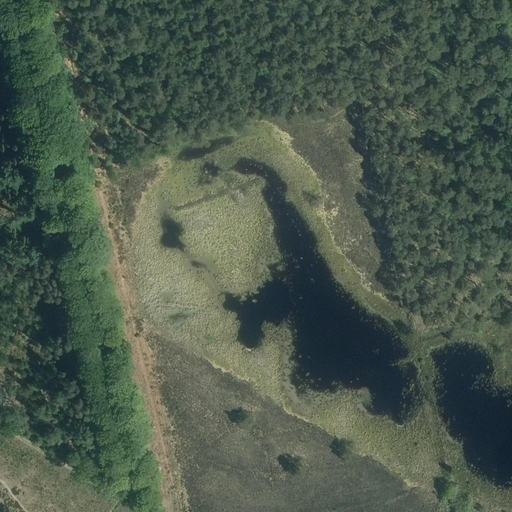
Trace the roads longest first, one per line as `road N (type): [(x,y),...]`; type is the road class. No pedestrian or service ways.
road 1 (track): [(132,482),(13,0)]
road 2 (track): [(0,427),(108,493),(123,494),(132,482)]
